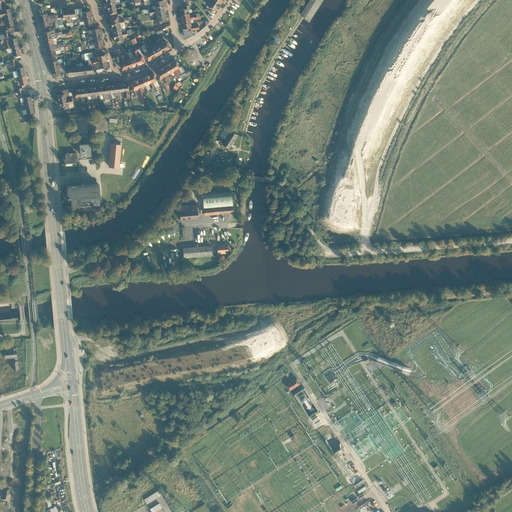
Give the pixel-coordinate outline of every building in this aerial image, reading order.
[(109,11),(110,14),(117,12),(116,10),(122,9),(121,3),(116,4),(114,0),(105,0),(108,11),(109,11)] [(162,20),(167,19),(163,0),(161,0),(156,1),(155,0),(147,0),(148,4),(154,3),(155,9),(153,9),(153,8),(149,9),(150,15),(154,15),(154,14),(157,13),(157,18),(153,19),(154,24),(162,23),(162,20)] [(183,0),(184,8),(179,9),(184,36),(193,35),(193,31),(199,29),(198,24),(192,24),(191,20),(197,19),(196,13),(192,14),(190,15),(189,9),(190,9),(188,0),(183,0)] [(208,5),(215,10),(218,6),(221,1),(221,0),(206,0),(210,2),(208,5)] [(311,0),(302,15),(311,21),(324,0),(311,0)] [(5,18),(13,17),(11,8),(0,10),(0,16),(5,16),(5,18)] [(74,8),(62,9),(63,18),(67,17),(67,23),(72,22),(72,17),(75,17),(74,8)] [(93,22),(90,11),(82,13),(82,16),(78,17),(79,22),(84,21),(84,24),(93,22)] [(47,13),(38,15),(41,26),(50,24),(49,22),(54,20),(53,15),(48,16),(47,13)] [(110,17),(112,24),(120,22),(119,15),(110,17)] [(13,17),(5,18),(8,27),(15,25),(13,17)] [(103,45),(99,28),(91,30),(92,33),(85,35),(85,37),(92,36),(93,39),(88,40),(89,45),(94,44),(95,47),(103,45)] [(51,30),(42,32),(48,56),(56,54),(55,51),(60,49),(60,47),(66,46),(65,42),(59,43),(59,44),(54,45),(53,38),(58,37),(57,35),(62,33),(62,31),(51,34),(51,30)] [(12,40),(13,48),(20,46),(18,38),(12,40)] [(149,61),(171,48),(167,41),(163,43),(160,38),(156,41),(159,45),(152,49),(149,45),(145,47),(148,51),(144,53),(149,61)] [(13,48),(15,56),(22,55),(20,46),(13,48)] [(134,58),(131,59),(133,67),(145,63),(142,55),(140,56),(138,49),(132,51),(134,58)] [(195,51),(193,50),(191,50),(189,51),(187,53),(187,56),(187,58),(189,60),(191,61),(193,61),(195,61),(197,59),(198,57),(198,54),(197,52),(195,51)] [(93,61),(94,66),(99,65),(99,68),(108,66),(105,54),(97,56),(97,59),(93,61)] [(133,67),(131,59),(127,60),(125,54),(119,56),(121,62),(120,62),(122,70),(133,67)] [(16,66),(15,59),(11,59),(12,63),(6,64),(7,67),(16,66)] [(57,60),(49,62),(52,74),(60,72),(65,70),(64,62),(58,63),(57,60)] [(67,67),(68,76),(92,73),(91,65),(88,65),(88,60),(82,60),(83,65),(76,66),(76,61),(70,61),(71,67),(67,67)] [(159,69),(156,71),(160,78),(161,78),(164,83),(170,80),(167,75),(173,71),(176,76),(182,73),(179,68),(180,67),(176,60),(173,62),(169,64),(164,67),(159,69)] [(18,69),(20,77),(27,76),(25,68),(18,69)] [(136,80),(131,82),(134,90),(137,89),(139,93),(144,91),(142,87),(149,84),(151,88),(155,86),(153,82),(157,81),(154,72),(136,80)] [(20,77),(21,85),(29,84),(27,76),(20,77)] [(176,91),(182,83),(178,80),(173,88),(176,91)] [(79,88),(74,89),(75,98),(79,97),(79,102),(85,101),(84,97),(91,96),(92,100),(96,100),(96,95),(103,94),(103,100),(108,99),(108,94),(115,93),(115,98),(121,97),(120,92),(123,92),(124,98),(130,97),(128,82),(125,83),(115,84),(110,84),(105,85),(100,86),(94,86),(89,87),(84,88),(79,88)] [(68,89),(56,91),(59,107),(63,106),(63,109),(69,108),(68,105),(73,104),(72,98),(70,98),(68,89)] [(25,98),(27,107),(33,106),(32,97),(25,98)] [(27,107),(28,115),(35,114),(33,106),(27,107)] [(217,134),(224,138),(222,143),(230,148),(239,134),(231,129),(230,130),(223,125),(217,134)] [(79,143),(80,155),(92,155),(91,149),(91,143),(79,143)] [(120,161),(121,144),(110,143),(108,166),(119,167),(120,161)] [(76,152),(65,153),(66,163),(76,162),(76,152)] [(99,183),(66,185),(67,197),(70,197),(70,205),(98,203),(98,195),(100,194),(99,183)] [(232,192),(202,194),(203,209),(204,209),(233,207),(232,192)] [(198,205),(180,207),(181,220),(199,219),(198,205)] [(204,209),(204,215),(233,213),(233,207),(204,209)] [(229,244),(217,245),(218,254),(230,253),(229,244)] [(183,248),(184,258),(213,256),(213,246),(183,248)] [(9,348),(3,349),(4,357),(12,356),(14,356),(16,356),(15,346),(9,347),(9,348)] [(297,378),(286,386),(290,392),(301,384),(297,378)] [(305,387),(294,392),(306,416),(316,411),(305,387)] [(342,447),(340,442),(338,443),(339,446),(333,449),(333,450),(342,447)] [(351,470),(344,474),(348,481),(355,476),(351,470)] [(354,484),(355,487),(364,483),(362,479),(354,484)] [(144,499),(146,504),(162,495),(160,490),(144,499)] [(150,509),(151,511),(154,511),(162,507),(160,503),(150,509)]
